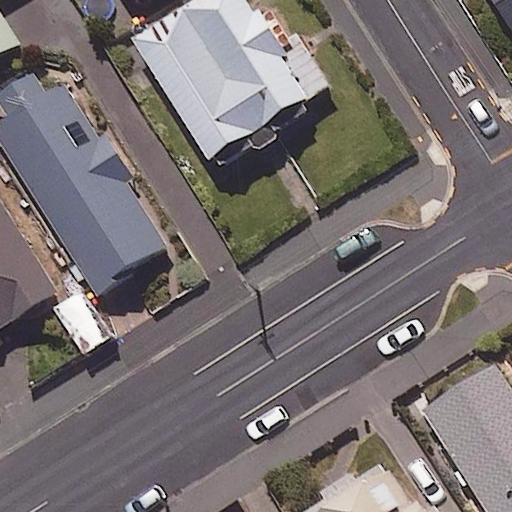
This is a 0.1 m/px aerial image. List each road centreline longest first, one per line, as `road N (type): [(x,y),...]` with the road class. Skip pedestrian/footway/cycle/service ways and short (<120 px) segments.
road 1 (residential): [(511,206),(29,511)]
road 2 (residential): [(511,192),(389,0)]
